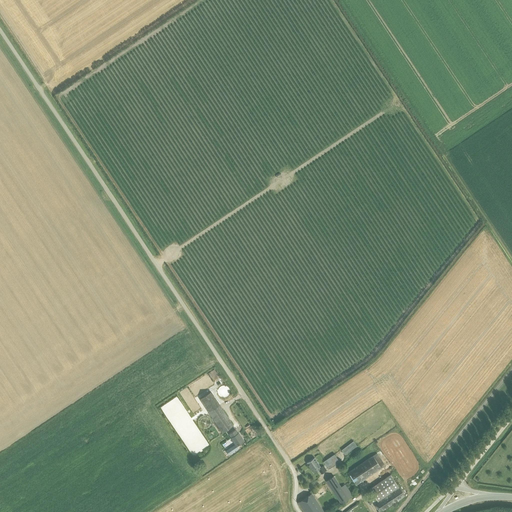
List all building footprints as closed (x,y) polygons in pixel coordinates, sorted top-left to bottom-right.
[(222,433),(233,426),(211,392),(200,400),(222,433)] [(184,435),(178,435),(187,450),(197,450),(197,447),(196,447),(201,444),(201,441),(199,436),(201,436),(191,421),(188,423),(185,418),(185,427),(183,428),(184,431),(182,432),(184,435)] [(235,444),(228,449),(231,453),(238,448),(237,446),(244,441),(238,433),(235,429),(229,434),(231,437),(231,438),(235,444)] [(353,441),(341,450),(345,455),(357,446),(353,441)] [(377,453),(347,472),(356,485),(385,465),(377,453)] [(334,454),(323,462),(328,469),(339,462),(334,454)] [(318,470),(321,474),(326,470),(324,466),(321,467),(314,458),(307,463),(313,473),(317,471),(318,470)] [(334,475),(326,481),(341,504),(353,496),(345,484),(341,487),(334,475)] [(378,502),(374,504),(379,511),(405,496),(402,492),(391,475),(369,489),(375,498),(378,502)] [(307,496),(298,502),(304,511),(323,511),(311,493),(307,496)]
